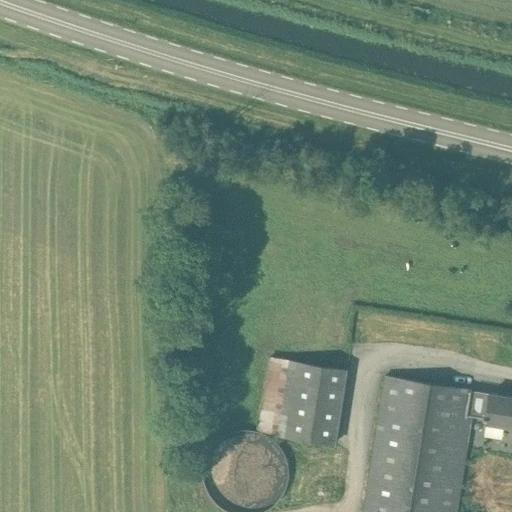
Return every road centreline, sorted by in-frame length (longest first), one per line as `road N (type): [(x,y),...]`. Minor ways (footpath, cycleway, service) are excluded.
road 1 (primary): [(511,148),(182,61),(6,0)]
road 2 (track): [(511,379),(369,359),(346,511)]
road 3 (track): [(511,48),(327,0)]
